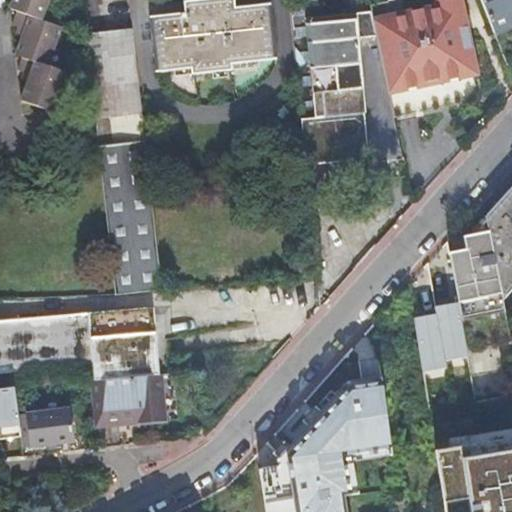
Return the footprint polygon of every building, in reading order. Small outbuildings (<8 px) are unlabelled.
[(16,0),(13,9),(19,12),(15,25),(20,27),(27,29),(24,37),(18,56),(24,58),(20,70),(26,72),(32,74),(29,81),(24,101),(52,111),(58,94),(60,95),(68,72),(47,64),(52,48),(56,50),(63,27),(42,19),(47,2),(49,3),(50,0),(16,0)] [(222,0),(185,4),(186,15),(150,19),(156,74),(191,70),(192,75),(231,71),(231,65),(276,60),(270,7),(235,10),(233,0),(222,0)] [(370,160),(403,157),(368,0),(296,0),(289,5),(302,136),(305,161),(369,155),(370,160)] [(511,0),(482,0),(494,29),(511,22),(511,0)] [(18,34),(24,37),(27,29),(20,27),(18,34)] [(133,31),(100,34),(112,141),(145,138),(133,31)] [(100,34),(86,36),(98,143),(112,141),(100,34)] [(23,79),(29,81),(32,74),(26,72),(23,79)] [(112,141),(98,143),(115,294),(163,293),(145,138),(112,141)] [(511,185),(495,204),(485,215),(494,260),(502,294),(503,301),(511,290),(511,185)] [(494,260),(485,215),(471,230),(472,235),(464,236),(466,247),(466,249),(450,252),(453,268),(459,303),(460,312),(462,320),(505,313),(503,301),(502,294),(494,260)] [(95,381),(161,375),(154,308),(0,321),(0,374),(93,366),(95,381)] [(468,352),(511,344),(505,313),(462,320),(468,352)] [(264,511),(347,511),(339,456),(376,450),(363,370),(327,375),(255,455),(264,511)] [(165,420),(161,375),(95,381),(99,421),(141,417),(141,422),(165,420)] [(14,388),(0,389),(0,440),(20,437),(17,415),(14,388)] [(69,410),(17,415),(20,437),(22,447),(72,441),(69,410)]
